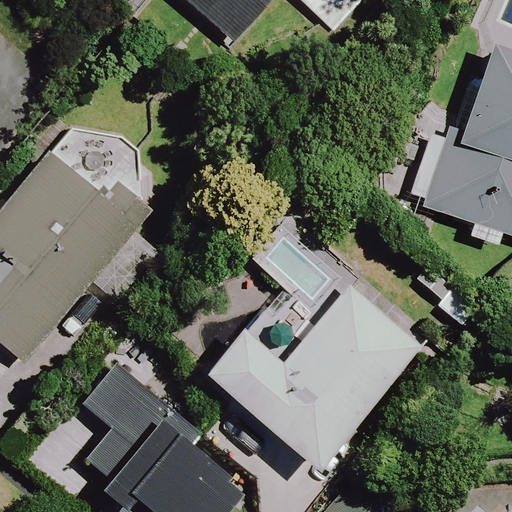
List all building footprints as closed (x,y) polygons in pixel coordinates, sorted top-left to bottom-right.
[(168,0),(222,47),(262,0),(168,0)] [(486,251),(491,236),(511,242),(511,56),(479,46),(450,133),(439,129),(412,210),(465,227),(459,242),(486,251)] [(0,358),(18,372),(129,227),(34,155),(0,199),(0,358)] [(412,348),(343,286),(274,364),(234,328),(194,372),(303,470),(412,348)] [(360,511),(350,502),(341,511),(360,511)]
